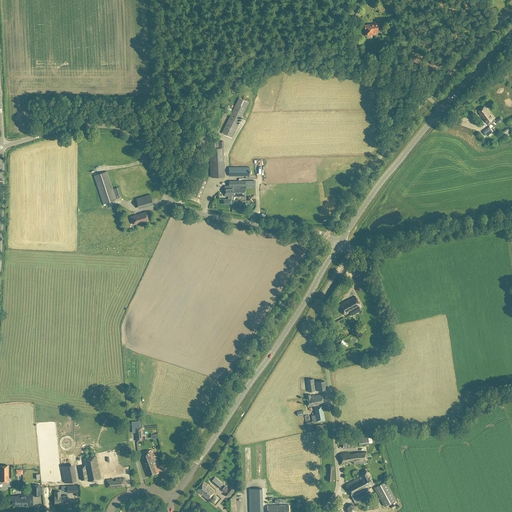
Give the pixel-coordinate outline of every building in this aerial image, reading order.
[(378,24),(374,25),(365,26),(366,35),(372,34),(372,35),(376,35),(375,31),(378,31),(378,24)] [(231,138),(246,108),(249,102),(239,98),(236,104),(232,102),(219,129),(222,131),(221,133),(231,138)] [(494,119),(485,107),(478,112),(487,124),(494,119)] [(486,136),(493,131),(489,127),(483,131),(486,136)] [(223,148),(223,138),(218,139),(218,141),(210,141),(211,148),(209,148),(209,153),(204,153),(204,159),(210,158),(211,177),(225,177),(223,148)] [(229,167),(229,176),(249,176),(249,167),(229,167)] [(103,204),(116,200),(107,171),(94,176),(103,204)] [(208,181),(197,176),(190,194),(200,199),(208,181)] [(232,194),(232,190),(233,190),(233,186),(238,186),(238,181),(229,181),(229,185),(227,185),(227,186),(225,186),(225,197),(228,197),(228,199),(222,199),(222,204),(232,204),(232,197),(232,194)] [(238,187),(238,186),(233,186),(233,190),(232,190),(232,194),(232,197),(246,197),(245,187),(238,187)] [(139,207),(153,204),(151,194),(137,198),(139,207)] [(146,213),(132,217),(134,225),(148,220),(146,213)] [(366,282),(371,283),(373,277),(368,275),(368,274),(356,279),(358,285),(366,282)] [(339,305),(345,315),(360,306),(355,296),(339,305)] [(314,379),(310,379),(306,380),(308,392),(315,391),(314,379)] [(325,390),(324,381),(315,382),(316,391),(325,390)] [(312,416),(313,422),(317,422),(325,421),(322,405),(324,404),(322,394),(312,396),(311,397),(310,395),(306,396),(308,407),(314,406),(316,415),(312,416)] [(132,433),(133,433),(136,433),(137,442),(143,441),(142,428),(141,428),(140,422),(131,422),(132,433)] [(381,436),(368,438),(368,437),(358,439),(359,445),(382,441),(381,436)] [(151,463),(150,461),(154,460),(151,450),(139,454),(142,462),(147,461),(148,465),(151,465),(150,463),(151,463)] [(367,460),(367,451),(339,455),(340,464),(343,464),(343,465),(350,464),(350,462),(353,462),(354,465),(367,463),(367,460)] [(87,480),(87,481),(101,479),(98,464),(98,461),(97,462),(96,457),(84,459),(85,465),(86,466),(79,467),(81,481),(87,480)] [(159,473),(154,460),(150,461),(151,463),(150,463),(151,465),(148,465),(147,461),(142,462),(147,477),(159,473)] [(0,481),(9,482),(9,465),(0,465),(0,481)] [(64,484),(77,481),(74,465),(61,467),(64,484)] [(334,480),(334,468),(333,466),(329,465),(327,467),(326,480),(328,482),(332,482),(334,480)] [(346,485),(355,503),(372,494),(369,488),(375,485),(367,470),(360,474),(362,477),(346,485)] [(112,479),(106,480),(106,489),(110,489),(113,489),(113,487),(116,487),(116,489),(121,489),(121,488),(123,488),(126,485),(125,478),(116,479),(116,480),(113,481),(112,479)] [(223,484),(217,479),(213,484),(219,489),(223,484)] [(396,500),(386,481),(374,488),(384,507),(396,500)] [(197,490),(208,500),(215,492),(204,483),(197,490)] [(230,487),(229,489),(225,486),(221,491),(225,494),(224,494),(227,497),(228,497),(229,498),(235,491),(233,490),(234,490),(230,487)] [(249,511),(263,510),(262,488),(249,489),(249,511)] [(55,496),(55,505),(68,505),(67,496),(60,496),(60,492),(55,492),(55,496)] [(21,501),(23,501),(23,495),(18,496),(11,496),(11,505),(18,505),(18,506),(22,506),(21,501)] [(23,495),(23,501),(21,501),(22,506),(33,506),(33,495),(23,495)]
